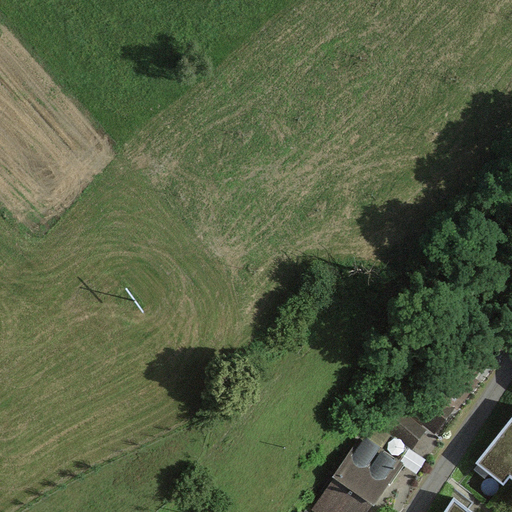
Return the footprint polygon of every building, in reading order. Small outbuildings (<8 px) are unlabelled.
[(404,441),(447,425),(436,396),(393,412),(404,441)] [(511,425),(476,468),(504,491),(511,482),(511,425)] [(362,446),(339,479),(375,505),(398,471),(362,446)] [(339,479),(315,511),(369,511),(375,505),(339,479)] [(468,511),(457,503),(450,511),(468,511)]
